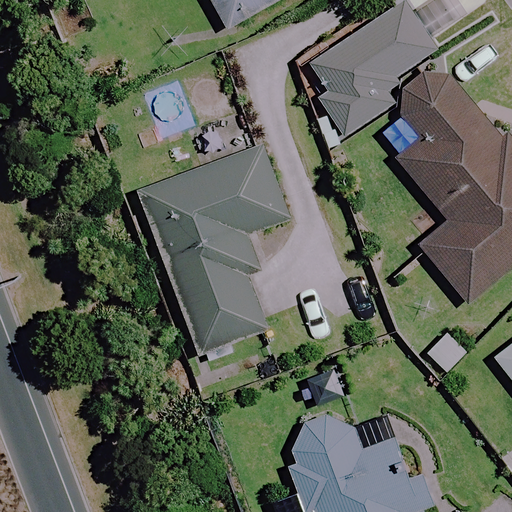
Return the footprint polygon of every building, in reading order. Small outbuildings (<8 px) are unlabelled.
[(280,0),(214,0),(230,28),(280,0)] [(511,142),(447,67),(399,108),(406,116),(382,137),(451,218),(422,243),(473,303),(511,269),(511,142)] [(273,269),(260,234),(293,222),(267,150),(144,194),(203,358),(272,333),(252,276),(273,269)] [(511,349),(499,359),(511,375),(511,349)] [(361,457),(346,415),(284,437),(311,511),(318,509),(319,511),(440,511),(414,438),(361,457)]
